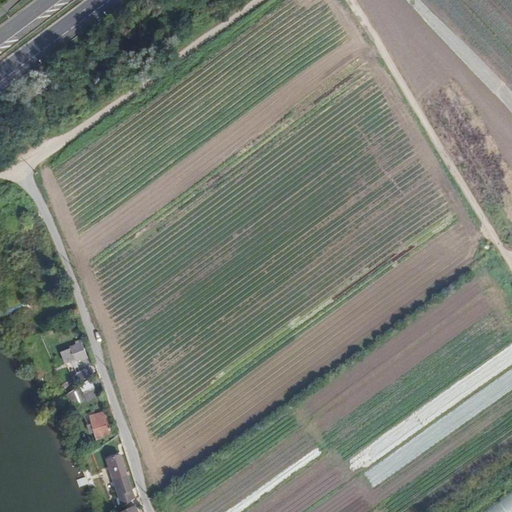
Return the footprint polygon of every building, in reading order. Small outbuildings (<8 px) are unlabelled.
[(28,244),(22,249),(34,267),(39,264),(39,263),(48,257),(34,235),(28,244)] [(67,347),(68,349),(72,358),(73,361),(84,356),(78,342),(67,347)] [(72,358),(68,349),(59,353),(63,362),(72,358)] [(82,371),(72,378),(76,384),(87,376),(82,371)] [(87,380),(64,397),(70,414),(84,409),(79,394),(81,392),(82,394),(92,387),(87,380)] [(92,387),(82,394),(88,403),(96,397),(92,387)] [(86,416),(90,425),(93,423),(96,431),(92,432),(95,440),(112,434),(111,428),(109,428),(108,425),(106,425),(101,411),(86,416)] [(110,475),(122,508),(134,499),(118,456),(109,459),(115,473),(110,475)] [(105,460),(110,475),(115,473),(109,459),(105,460)] [(511,511),(511,490),(482,511),(511,511)]
